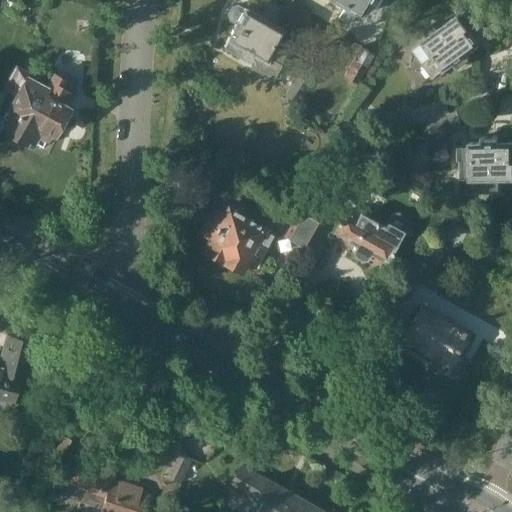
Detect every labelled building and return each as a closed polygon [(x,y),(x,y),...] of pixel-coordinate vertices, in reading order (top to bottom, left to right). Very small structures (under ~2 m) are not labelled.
[(290,0),(289,0),(278,20),(311,38),(310,11),(290,0)] [(341,0),(348,4),(342,14),(353,20),(356,14),(360,16),(367,5),(373,8),(377,0),(341,0)] [(255,54),(277,67),(288,48),(278,42),(285,30),(245,7),(244,9),(237,5),(233,6),(228,15),(229,19),(235,23),(235,24),(235,25),(227,39),(228,40),(224,46),(250,62),(255,54)] [(423,41),(413,48),(424,64),(432,74),(435,78),(445,70),(455,63),(458,68),(470,58),(467,54),(480,45),(470,31),(471,30),(471,29),(475,26),(476,24),(467,12),(465,12),(461,15),(460,14),(437,31),(433,25),(423,32),(427,38),(423,41)] [(361,46),(344,76),(356,83),(372,53),(361,46)] [(27,142),(28,138),(27,138),(32,129),(36,122),(29,117),(46,87),(28,77),(30,74),(17,66),(7,85),(11,87),(8,92),(16,96),(4,118),(12,122),(7,131),(9,139),(19,144),(27,142)] [(84,81),(92,81),(92,66),(84,66),(84,81)] [(51,132),(54,134),(68,108),(64,105),(72,93),(63,88),(67,81),(54,73),(46,87),(29,117),(36,122),(32,129),(27,138),(28,138),(41,146),(42,149),(44,148),(43,146),(51,132)] [(307,85),(294,77),(281,99),(293,107),(307,85)] [(419,124),(450,113),(446,101),(403,115),(407,127),(419,124)] [(458,111),(450,113),(419,124),(423,138),(462,125),(458,111)] [(483,143),(470,143),(470,147),(458,147),(459,161),(460,160),(461,179),(473,179),(473,193),(499,193),(499,179),(511,178),(511,142),(499,142),(499,136),(483,136),(483,143)] [(202,162),(204,168),(209,171),(215,169),(218,164),(216,158),(211,155),(205,157),(202,162)] [(280,204),(275,212),(288,220),(293,212),(280,204)] [(273,232),(230,208),(225,216),(215,210),(203,232),(211,237),(205,248),(207,249),(207,248),(211,250),(211,252),(217,256),(222,255),(224,257),(223,258),(225,259),(226,258),(228,259),(229,262),(235,266),(239,265),(242,267),(241,268),(243,269),(251,256),(258,260),(273,232)] [(357,220),(344,213),(340,220),(339,220),(337,224),(338,225),(333,233),(356,246),(353,251),(354,256),(363,261),(368,259),(370,255),(386,264),(391,255),(392,256),(394,252),(393,252),(405,232),(404,231),(409,224),(407,218),(398,213),(393,215),(389,222),(388,222),(386,227),(370,218),(372,213),(364,208),(357,220)] [(287,234),(310,246),(322,223),(300,210),(287,234)] [(419,254),(407,276),(427,287),(439,265),(435,263),(419,254)] [(467,334),(421,308),(404,339),(433,355),(431,358),(448,368),(454,358),(457,359),(463,358),(468,349),(466,343),(463,342),(467,334)] [(0,401),(12,405),(21,373),(28,375),(36,348),(28,346),(29,341),(8,335),(1,363),(0,362),(0,401)] [(62,386),(52,406),(64,412),(74,392),(62,386)] [(167,418),(150,457),(165,463),(182,425),(167,418)] [(200,465),(189,459),(190,459),(178,453),(166,477),(188,489),(191,482),(200,465)] [(100,511),(144,511),(150,495),(140,492),(142,488),(120,481),(118,487),(103,482),(103,481),(105,481),(107,477),(105,476),(106,471),(75,461),(64,496),(102,508),(100,511)] [(264,479),(264,480),(241,467),(231,485),(253,498),(252,500),(254,502),(251,507),(259,511),(285,511),(296,495),(289,491),(288,492),(264,479)] [(47,481),(40,501),(48,503),(50,499),(60,502),(65,486),(47,481)] [(303,500),(296,495),(285,511),(322,511),(303,501),(303,500)]
